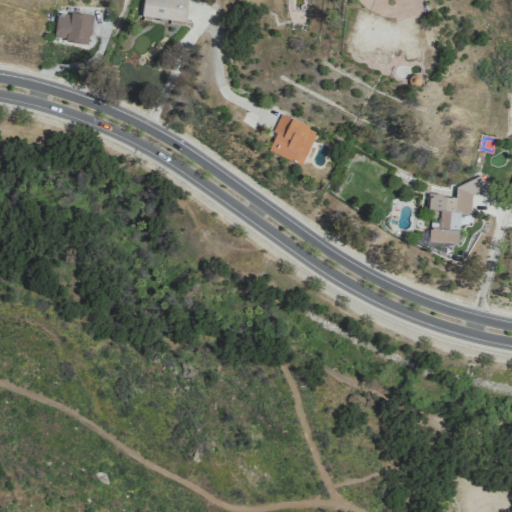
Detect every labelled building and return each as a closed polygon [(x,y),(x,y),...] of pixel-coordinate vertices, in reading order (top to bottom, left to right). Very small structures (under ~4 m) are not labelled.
[(142,0),(141,18),(185,22),(186,0),(142,0)] [(424,52),(415,15),(394,20),(392,26),(385,23),(379,25),(373,40),(370,27),(375,15),(358,9),(344,45),(347,54),(365,62),(368,54),(372,53),(375,62),(378,61),(386,64),(389,56),(398,54),(406,56),(424,52)] [(53,40),(88,43),(90,16),(56,12),(53,40)] [(268,151),(301,165),(317,130),(280,114),(272,132),(275,133),(268,151)] [(428,242),(457,244),(459,212),(470,213),(471,193),(485,194),(485,186),(482,176),(455,186),(454,198),(441,197),(440,194),(429,194),(428,210),(438,211),(438,227),(429,229),(428,242)]
